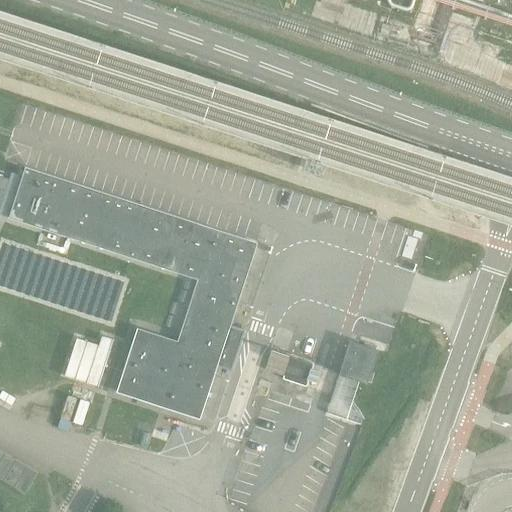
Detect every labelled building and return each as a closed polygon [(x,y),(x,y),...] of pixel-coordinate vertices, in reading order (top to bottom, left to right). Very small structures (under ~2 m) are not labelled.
[(26,169),(9,218),(179,274),(198,281),(177,343),(137,329),(116,393),(199,420),(217,367),(231,372),(245,331),(230,326),(257,245),(26,169)] [(0,213),(0,214),(11,179),(0,175),(0,213)] [(98,387),(113,339),(102,336),(99,345),(77,338),(64,376),(98,387)] [(340,375),(360,382),(367,384),(377,351),(350,342),(340,375)] [(313,366),(271,352),(265,370),(284,376),(283,380),(306,388),(309,380),(318,383),(321,375),(311,372),(313,366)] [(63,423),(74,426),(82,402),(71,398),(63,423)] [(39,474),(0,450),(0,479),(26,495),(39,474)]
